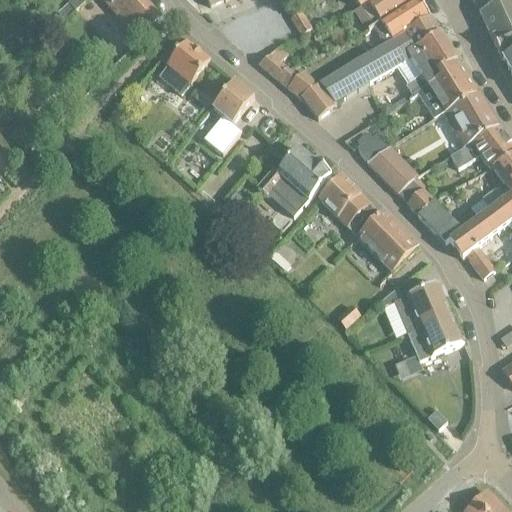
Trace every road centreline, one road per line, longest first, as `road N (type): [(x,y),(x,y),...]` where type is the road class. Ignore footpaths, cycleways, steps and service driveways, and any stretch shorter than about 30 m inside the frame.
road 1 (residential): [(491,452),(480,312),(461,275),(168,0)]
road 2 (residential): [(511,115),(447,0)]
